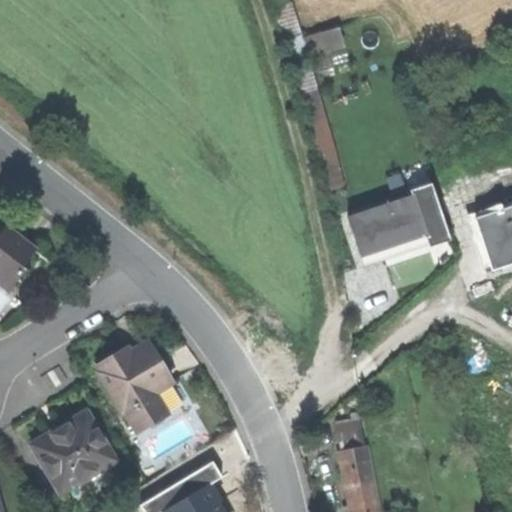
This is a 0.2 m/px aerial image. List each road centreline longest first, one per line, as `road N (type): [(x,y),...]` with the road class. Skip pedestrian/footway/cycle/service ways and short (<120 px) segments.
road 1 (track): [(336,298),(324,216),(258,0)]
road 2 (residential): [(291,511),(275,447),(204,324),(137,268)]
road 3 (residential): [(137,268),(0,151)]
road 4 (residential): [(0,358),(137,268)]
